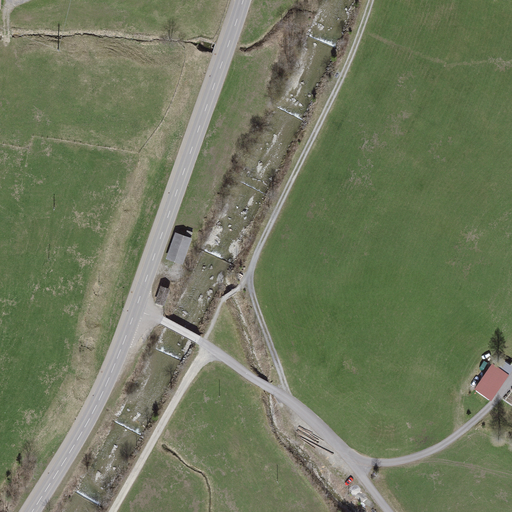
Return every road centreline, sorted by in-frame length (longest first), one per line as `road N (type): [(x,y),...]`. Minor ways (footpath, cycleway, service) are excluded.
road 1 (residential): [(137,308),(198,340),(327,430),(390,511)]
road 2 (secondary): [(242,0),(137,308)]
road 3 (track): [(247,279),(363,38),(373,0)]
road 4 (secondary): [(137,308),(86,424),(31,511)]
road 5 (track): [(209,350),(111,511)]
road 6 (track): [(287,399),(247,279)]
